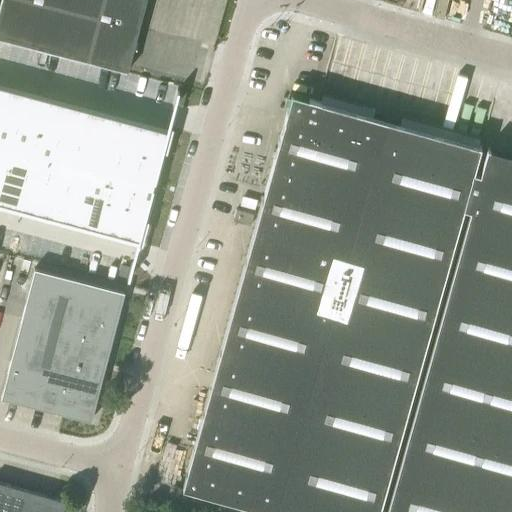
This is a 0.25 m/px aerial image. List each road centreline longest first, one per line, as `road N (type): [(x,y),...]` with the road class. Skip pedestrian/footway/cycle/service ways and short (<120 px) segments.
road 1 (unclassified): [(107,460),(129,442),(251,0)]
road 2 (unclassified): [(278,0),(511,64)]
